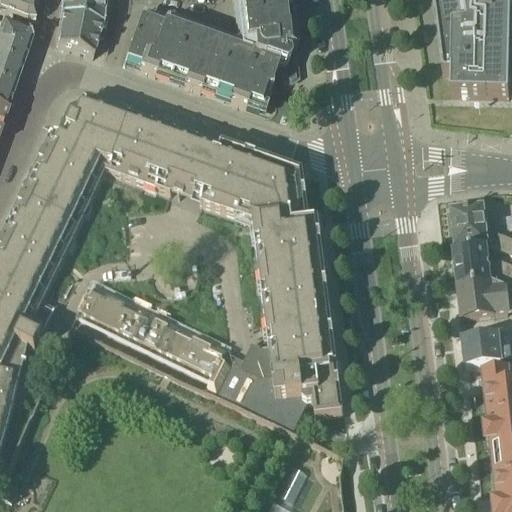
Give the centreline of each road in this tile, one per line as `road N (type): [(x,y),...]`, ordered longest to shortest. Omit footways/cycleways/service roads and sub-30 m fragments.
road 1 (tertiary): [(353,163),(400,511)]
road 2 (residential): [(353,163),(316,158),(38,67)]
road 3 (tertiary): [(439,511),(400,190)]
road 4 (tertiary): [(335,0),(353,163)]
road 5 (tertiary): [(396,151),(375,0)]
road 6 (residential): [(0,183),(29,120),(38,67)]
